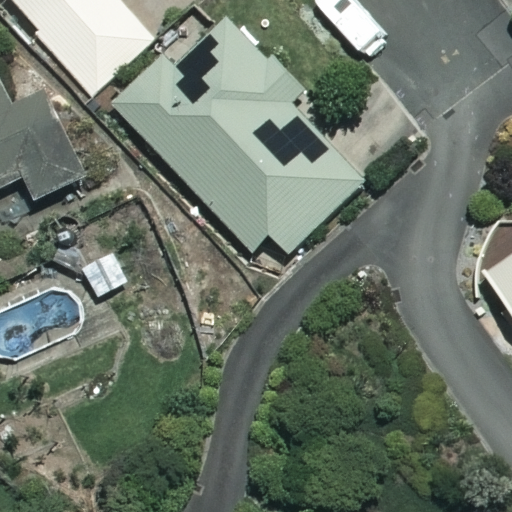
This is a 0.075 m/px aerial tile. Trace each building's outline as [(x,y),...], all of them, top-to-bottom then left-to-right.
[(13,0),(95,93),(155,41),(120,0),(13,0)] [(300,99),(230,24),(180,70),(169,59),(119,106),(257,254),(269,242),(285,259),(366,183),(293,105),(300,99)] [(0,197),(26,185),(40,210),(84,189),(43,101),(18,113),(0,75),(0,197)] [(511,262),(488,280),(511,313),(511,262)] [(172,306),(142,267),(109,293),(139,332),(172,306)]
